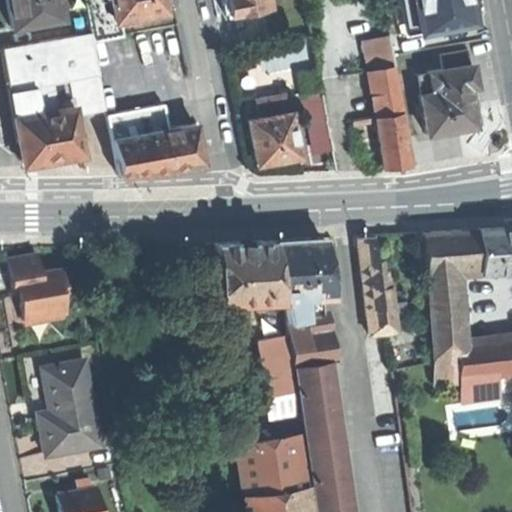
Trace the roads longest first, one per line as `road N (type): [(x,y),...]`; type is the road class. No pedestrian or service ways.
road 1 (tertiary): [(511,191),(225,204)]
road 2 (tertiary): [(225,204),(6,209)]
road 3 (residential): [(225,204),(189,0)]
